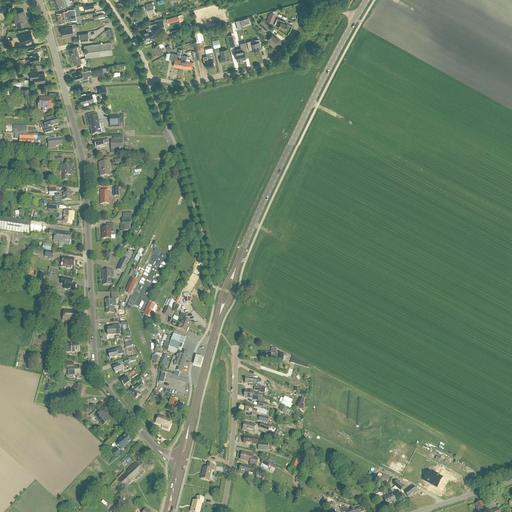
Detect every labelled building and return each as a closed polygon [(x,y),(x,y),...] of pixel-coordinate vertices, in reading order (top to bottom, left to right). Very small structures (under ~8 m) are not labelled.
[(65,6),(70,4),(68,0),(50,0),(51,1),(53,0),(56,9),(65,6)] [(149,17),(151,16),(150,15),(155,14),(152,3),(152,2),(145,4),(149,17)] [(72,16),(75,15),(74,9),(67,10),(67,11),(57,13),(58,17),(66,16),(72,16)] [(17,27),(26,24),(23,14),(25,14),(24,10),(13,13),(17,27)] [(145,12),(133,16),(135,22),(136,22),(136,23),(144,21),(143,19),(146,18),(145,12)] [(270,12),(266,22),(271,24),(275,14),(270,12)] [(169,24),(183,20),(181,14),(167,19),(169,24)] [(285,21),(276,17),(273,26),(285,32),(288,25),(284,23),(285,21)] [(258,24),(263,27),(266,30),(267,28),(269,26),(261,20),(258,24)] [(147,28),(148,31),(142,33),(144,40),(153,37),(152,34),(156,33),(155,32),(165,29),(163,21),(149,25),(150,28),(147,28)] [(74,35),(72,26),(65,27),(66,28),(61,29),(62,31),(61,31),(60,32),(61,34),(62,34),(62,36),(67,35),(67,36),(74,35)] [(19,36),(22,45),(28,42),(30,41),(34,40),(31,32),(19,36)] [(199,50),(204,48),(200,32),(195,33),(199,50)] [(74,43),(89,40),(88,33),(79,34),(80,37),(73,38),(74,43)] [(271,34),(270,33),(267,37),(268,38),(274,43),(277,39),(272,34),(271,34)] [(214,48),(220,46),(218,39),(212,40),(214,48)] [(258,41),(258,39),(247,41),(249,51),(252,50),(253,55),(260,54),(258,47),(260,47),(260,48),(259,41),(258,41)] [(89,57),(106,55),(112,54),(113,54),(111,42),(84,45),(86,58),(89,57)] [(161,47),(158,44),(153,48),(158,55),(163,51),(162,49),(164,48),(163,46),(161,47)] [(81,62),(76,46),(67,49),(69,54),(70,54),(73,64),(81,62)] [(221,64),(230,62),(227,49),(220,50),(222,57),(220,57),(221,64)] [(209,56),(204,57),(205,61),(204,61),(206,68),(208,67),(209,68),(211,68),(212,66),(214,66),(213,59),(214,59),(213,52),(208,53),(209,56)] [(237,60),(245,58),(244,52),(235,54),(237,60)] [(179,67),(180,60),(177,59),(178,54),(170,53),(169,59),(174,59),(173,66),(179,67)] [(39,57),(38,54),(35,55),(35,54),(30,56),(30,58),(25,60),(25,59),(21,60),(23,64),(40,60),(40,59),(40,56),(39,57)] [(93,77),(104,74),(102,67),(91,70),(93,77)] [(80,80),(88,78),(86,70),(74,74),(75,80),(80,79),(80,80)] [(38,75),(37,71),(29,72),(31,80),(34,80),(35,84),(38,84),(38,83),(45,82),(44,74),(38,75)] [(92,94),(92,93),(86,94),(85,93),(83,94),(83,95),(80,96),(81,103),(82,103),(82,105),(83,105),(88,104),(88,103),(88,101),(94,100),(94,101),(97,100),(95,93),(92,94)] [(50,103),(50,99),(40,99),(40,104),(38,104),(38,111),(42,111),(43,114),(50,114),(50,112),(53,112),(53,109),(52,109),(52,103),(50,103)] [(101,134),(97,114),(86,117),(88,127),(90,127),(92,136),(101,134)] [(123,119),(119,119),(118,115),(110,116),(110,128),(119,128),(119,124),(123,124),(123,119)] [(45,119),(46,122),(39,124),(41,129),(43,129),(43,131),(44,131),(45,135),(52,133),(51,127),(58,125),(56,119),(52,121),(51,117),(45,119)] [(45,142),(45,136),(38,135),(20,135),(20,145),(33,146),(34,141),(38,141),(38,142),(45,142)] [(56,149),(56,147),(62,146),(61,139),(48,140),(49,149),(56,149)] [(109,144),(108,140),(103,142),(102,141),(94,143),(95,144),(94,145),(95,147),(96,149),(100,148),(100,149),(104,148),(106,147),(105,145),(109,144)] [(123,141),(111,141),(111,151),(123,151),(123,141)] [(112,165),(111,165),(111,159),(103,160),(103,164),(99,164),(99,171),(100,171),(100,177),(110,177),(109,171),(112,171),(112,165)] [(70,176),(69,170),(71,170),(70,165),(60,166),(60,170),(59,170),(60,173),(62,173),(63,177),(62,177),(63,181),(67,181),(67,177),(70,176)] [(108,191),(100,192),(101,205),(108,205),(108,191)] [(61,202),(71,201),(71,196),(62,197),(60,197),(57,197),(54,197),(55,205),(61,206),(61,202)] [(73,220),(74,213),(64,212),(63,225),(71,226),(72,220),(73,220)] [(0,230),(29,235),(29,233),(31,222),(0,217),(0,230)] [(130,225),(132,225),(132,219),(122,219),(122,226),(124,225),(124,232),(130,232),(130,225)] [(102,240),(111,240),(110,233),(113,233),(113,225),(107,225),(107,229),(102,229),(102,240)] [(70,245),(71,235),(72,233),(55,231),(53,243),(70,245)] [(147,267),(153,270),(160,256),(155,253),(147,267)] [(73,267),(74,260),(69,259),(69,258),(63,257),(61,269),(66,269),(66,267),(73,267)] [(124,274),(130,262),(123,259),(117,270),(124,274)] [(111,285),(111,271),(103,271),(103,279),(104,279),(104,285),(111,285)] [(140,282),(138,287),(139,287),(138,291),(143,292),(148,276),(144,275),(142,282),(140,282)] [(77,285),(73,284),(73,281),(62,278),(61,285),(65,286),(64,290),(68,291),(68,292),(70,292),(71,291),(75,292),(77,285)] [(131,280),(125,292),(130,294),(136,282),(131,280)] [(106,308),(114,307),(116,307),(116,301),(118,301),(117,295),(111,296),(112,301),(105,301),(106,308)] [(149,311),(154,313),(155,312),(157,308),(157,306),(149,302),(143,315),(146,317),(149,311)] [(169,318),(174,306),(170,305),(169,308),(167,307),(163,315),(169,318)] [(77,324),(79,312),(64,311),(62,323),(77,324)] [(177,323),(188,328),(190,324),(184,321),(186,317),(181,314),(177,323)] [(188,328),(177,323),(171,320),(169,325),(177,329),(177,328),(186,332),(188,328)] [(107,336),(116,336),(120,336),(119,326),(113,326),(113,329),(107,329),(107,336)] [(185,339),(173,334),(172,337),(170,337),(168,341),(170,342),(167,352),(176,355),(172,366),(176,367),(175,372),(181,374),(186,358),(187,358),(188,353),(182,351),(181,350),(185,339)] [(57,343),(59,337),(50,335),(49,341),(57,343)] [(74,345),(74,344),(71,344),(72,345),(65,345),(65,347),(66,347),(66,354),(79,353),(78,344),(74,345)] [(109,360),(117,358),(117,356),(123,355),(121,348),(111,351),(111,353),(108,353),(109,360)] [(203,357),(195,355),(193,365),(200,367),(203,357)] [(308,369),(309,366),(292,357),(290,363),(308,369)] [(80,368),(74,368),(73,364),(63,364),(63,371),(68,371),(68,377),(76,376),(76,380),(80,379),(80,376),(80,368)] [(123,375),(119,365),(112,368),(115,374),(118,372),(119,376),(123,375)] [(132,386),(126,378),(120,382),(123,387),(126,385),(128,388),(132,386)] [(263,395),(264,389),(260,388),(260,387),(259,387),(260,381),(245,378),(244,384),(248,385),(248,387),(254,388),(253,391),(258,392),(258,394),(263,395)] [(135,399),(141,395),(139,393),(146,388),(142,383),(143,382),(141,379),(137,382),(139,385),(129,392),(135,399)] [(80,397),(83,387),(75,385),(73,390),(74,390),(73,395),(80,397)] [(247,392),(244,391),(245,390),(244,390),(243,398),(249,398),(249,399),(253,400),(253,401),(257,402),(258,395),(254,394),(254,393),(251,392),(251,391),(248,391),(247,392)] [(166,411),(173,413),(176,404),(170,402),(166,411)] [(252,414),(251,416),(255,417),(256,414),(266,417),(267,413),(263,410),(254,408),(246,406),(244,412),(252,414)] [(98,415),(95,412),(89,417),(94,423),(97,421),(102,427),(108,422),(104,417),(105,416),(101,412),(98,415)] [(168,431),(172,421),(158,415),(155,424),(162,426),(162,428),(168,431)] [(250,425),(244,424),(242,431),(253,434),(255,426),(251,425),(250,425)] [(121,451),(131,442),(126,436),(119,442),(121,444),(118,446),(121,451)] [(267,452),(268,445),(259,443),(258,451),(267,452)] [(116,459),(121,455),(117,449),(112,454),(116,459)] [(256,466),(257,461),(252,460),(253,456),(241,454),(240,460),(250,462),(249,465),(256,466)] [(277,467),(264,459),(261,464),(269,468),(270,467),(275,470),(277,467)] [(294,459),(291,466),(297,469),(300,462),(294,459)] [(125,482),(129,486),(134,480),(135,482),(144,473),(135,464),(126,472),(127,473),(126,474),(130,478),(125,482)] [(213,471),(214,466),(207,464),(206,469),(203,468),(201,480),(209,481),(211,471),(213,471)] [(258,481),(261,474),(254,472),(254,470),(250,469),(250,468),(240,466),(238,472),(248,475),(248,476),(252,477),(252,478),(254,479),(253,480),(258,481)] [(436,489),(441,479),(427,472),(422,482),(436,489)] [(125,489),(129,486),(125,482),(130,478),(126,474),(118,482),(125,489)] [(386,484),(389,479),(383,476),(380,481),(386,484)] [(400,492),(404,488),(399,483),(397,481),(393,485),(400,492)] [(413,496),(417,493),(412,486),(404,493),(408,498),(412,495),(413,496)] [(377,498),(382,496),(381,493),(379,489),(378,490),(378,491),(374,492),(376,495),(377,498)] [(395,501),(392,494),(386,497),(385,497),(383,498),(386,505),(395,501)] [(203,504),(204,499),(197,498),(196,502),(193,502),(190,511),(199,511),(201,504),(203,504)] [(112,511),(115,511),(121,505),(118,502),(111,511),(112,511)] [(477,511),(486,511),(483,503),(475,505),(477,511)]
